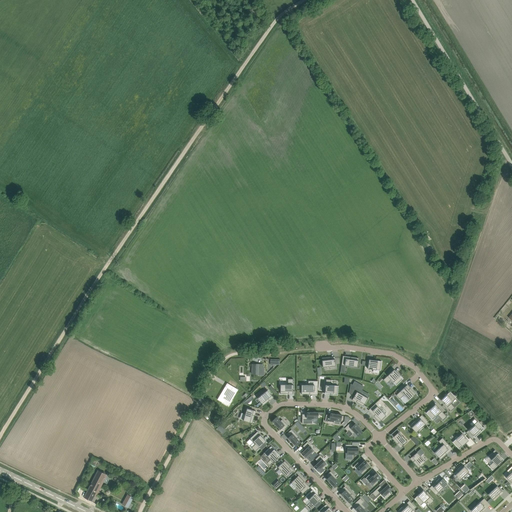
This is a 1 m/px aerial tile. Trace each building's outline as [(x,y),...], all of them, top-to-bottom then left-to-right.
[(343,356),(341,365),(342,365),(357,367),(359,358),(352,357),(351,357),(350,358),(343,357),(343,356)] [(336,366),(335,357),(334,357),(334,358),(330,358),(330,357),(328,357),(322,358),(323,367),(336,366)] [(382,361),(369,359),(368,368),(380,370),(382,361)] [(252,374),(259,374),(259,376),(264,376),(264,368),(263,368),(263,364),(252,364),(252,374)] [(403,379),(398,374),(394,369),(393,370),(383,380),(387,384),(391,380),(396,385),(403,379)] [(280,394),(287,394),(288,394),(288,392),(293,392),(293,394),(293,379),(288,379),(288,384),(280,384),(280,394)] [(325,393),(325,394),(331,395),(338,395),(338,386),(331,385),(331,380),(326,379),(325,393)] [(317,393),(317,394),(318,394),(318,385),(301,385),(301,394),(308,394),(310,394),(310,393),(317,393)] [(406,386),(407,385),(396,395),(400,399),(404,395),(409,400),(416,394),(411,389),(410,388),(409,389),(406,386)] [(219,400),(224,403),(226,400),(230,403),(238,390),(233,387),(231,390),(226,387),(219,400)] [(263,405),(268,401),(270,400),(269,399),(272,397),(273,398),(273,397),(267,390),(257,398),(263,405)] [(456,398),(450,391),(445,396),(441,400),(442,401),(451,411),(455,408),(451,403),(456,398)] [(368,398),(357,392),(352,400),(353,399),(357,401),(356,402),(358,403),(363,406),(368,398)] [(375,417),(379,422),(386,415),(375,404),(368,410),(369,409),(375,415),(374,416),(375,417)] [(435,404),(431,408),(426,413),(432,420),(438,415),(443,420),(447,416),(444,414),(436,405),(435,404)] [(254,411),(256,411),(247,408),(247,409),(243,421),(252,423),(254,417),(254,415),(253,415),(254,411)] [(307,412),(306,412),(307,412),(307,414),(302,414),(302,423),(312,423),(312,418),(318,418),(318,412),(307,412)] [(330,413),(330,415),(326,414),(325,421),(335,422),(335,420),(340,421),(341,415),(342,415),(330,413)] [(415,421),(410,426),(416,433),(428,422),(422,416),(422,415),(421,415),(422,416),(417,421),(416,420),(415,421)] [(280,421),(276,417),(272,421),(280,430),(280,429),(281,428),(283,430),(288,426),(282,419),(280,421)] [(353,425),(351,422),(345,428),(347,431),(349,430),(353,434),(355,432),(358,436),(362,432),(363,432),(355,424),(353,425)] [(468,430),(475,437),(484,429),(478,422),(468,430)] [(216,429),(222,434),(225,430),(220,425),(216,429)] [(397,428),(390,435),(393,437),(392,438),(396,443),(397,444),(398,443),(401,446),(400,447),(400,448),(401,447),(402,446),(407,441),(404,438),(399,432),(400,431),(397,428)] [(298,436),(291,429),(287,434),(290,437),(288,438),(296,446),(300,442),(296,438),(298,436)] [(252,447),(255,451),(266,441),(257,432),(251,438),(256,444),(252,447)] [(453,442),(459,449),(468,440),(462,433),(453,442)] [(452,449),(453,449),(442,438),(438,441),(442,445),(434,453),(441,460),(447,454),(446,453),(451,448),(452,449)] [(310,445),(307,441),(303,446),(306,449),(301,453),(301,454),(305,458),(309,454),(311,456),(315,452),(309,446),(310,445)] [(352,445),(346,444),(346,448),(347,448),(347,456),(353,456),(353,454),(358,454),(358,448),(359,448),(358,448),(352,448),(352,445)] [(280,456),(276,451),(271,446),(264,453),(271,459),(267,463),(269,465),(279,457),(280,456)] [(495,450),(488,456),(493,462),(490,465),(494,469),(504,459),(495,450)] [(410,459),(411,458),(414,461),(413,462),(414,463),(418,468),(425,462),(417,452),(411,458),(410,458),(410,459)] [(323,458),(320,455),(315,459),(318,462),(313,467),(314,467),(318,471),(322,467),(323,469),(327,465),(322,459),(323,458)] [(365,460),(360,464),(358,462),(353,466),(356,469),(357,468),(362,474),(366,470),(365,468),(369,465),(365,460)] [(289,468),(290,467),(289,466),(289,465),(285,461),(284,462),(281,464),(278,467),(287,477),(293,471),(294,470),(293,470),(292,471),(289,468)] [(454,474),(454,473),(453,473),(454,474),(460,480),(469,471),(463,465),(458,469),(457,470),(458,471),(454,474)] [(98,470),(84,498),(92,502),(95,495),(96,496),(107,475),(98,470)] [(337,478),(331,471),(326,475),(328,478),(327,479),(326,479),(334,487),(334,488),(335,487),(339,483),(335,479),(337,478)] [(364,477),(361,480),(365,483),(367,481),(368,480),(372,484),(374,486),(378,482),(376,480),(380,477),(376,473),(376,472),(371,477),(369,474),(365,478),(364,477)] [(309,487),(308,488),(303,482),(304,481),(303,480),(298,475),(292,482),(303,493),(309,488),(310,487),(309,487)] [(441,477),(436,481),(435,482),(436,483),(431,489),(430,488),(429,488),(430,489),(436,495),(447,484),(441,477)] [(388,485),(388,484),(387,484),(388,484),(387,484),(383,489),(380,486),(372,493),(376,496),(380,492),(385,498),(389,494),(388,492),(392,489),(388,485)] [(469,489),(464,484),(461,488),(465,493),(469,489)] [(349,495),(351,493),(345,486),(343,488),(341,490),(340,490),(342,493),(341,494),(348,503),(349,503),(349,502),(352,499),(349,495)] [(497,486),(488,494),(491,498),(493,500),(494,501),(499,497),(500,496),(499,495),(502,492),(503,493),(504,492),(503,492),(499,488),(497,486)] [(311,502),(306,506),(310,509),(321,499),(312,490),(305,496),(311,502)] [(414,499),(421,506),(426,500),(430,504),(434,501),(423,490),(414,499)] [(127,494),(122,504),(128,508),(134,498),(127,494)] [(364,502),(360,498),(354,505),(357,508),(355,509),(357,511),(365,511),(363,510),(365,508),(361,504),(364,502)] [(471,511),(472,511),(482,511),(483,511),(482,511),(489,504),(490,505),(489,504),(484,498),(471,511)] [(410,511),(416,507),(410,501),(409,500),(409,501),(410,502),(404,507),(403,506),(402,507),(397,511),(410,511)]
